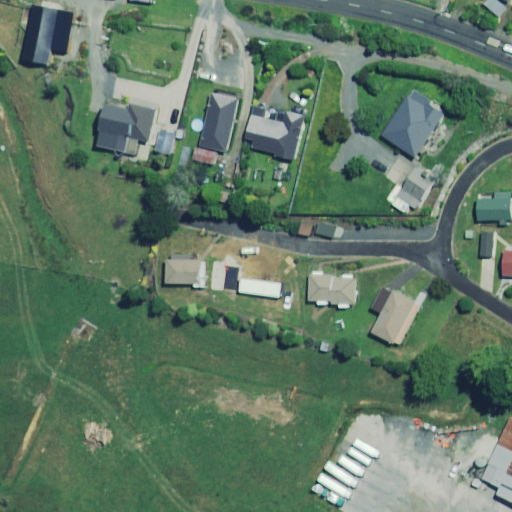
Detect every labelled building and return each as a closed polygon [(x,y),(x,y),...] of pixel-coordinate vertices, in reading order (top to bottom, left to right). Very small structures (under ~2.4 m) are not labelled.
[(59,3),(43,0),(35,0),(26,54),(49,58),(59,3)] [(511,0),(489,0),(486,5),(500,16),(511,2),(511,0)] [(216,93),(202,148),(220,153),(229,155),(243,100),(216,93)] [(447,111),(431,101),(427,107),(412,97),(385,136),(419,159),(431,142),(428,139),(447,111)] [(160,111),(135,105),(133,110),(111,105),(101,147),(130,154),(134,138),(152,143),(160,111)] [(308,116),(290,112),(287,125),(254,117),(248,139),(257,141),(256,148),(278,154),(277,156),(297,161),(308,116)] [(173,156),(177,137),(178,134),(163,131),(158,152),(173,156)] [(220,153),(202,148),(198,147),(195,160),(217,165),(220,153)] [(291,166),(280,163),(275,179),(282,181),(284,173),(289,174),(291,166)] [(436,187),(417,173),(400,197),(419,211),(436,187)] [(511,200),(481,200),(480,222),(511,222),(511,200)] [(314,223),(301,223),(300,236),(314,236),(314,223)] [(341,228),(320,224),(318,235),(339,239),(341,228)] [(421,230),(402,229),(401,242),(421,243),(421,230)] [(496,258),(497,235),(484,234),(482,257),(496,258)] [(205,285),(206,261),(171,261),(171,285),(205,285)] [(331,306),(333,306),(340,306),(340,308),(351,309),(351,305),(358,306),(360,279),(357,279),(357,276),(344,275),(343,278),(337,277),(337,276),(326,275),(326,272),(315,271),(314,276),(312,276),(310,303),(320,304),(320,307),(330,308),(331,306)] [(423,305),(385,287),(374,309),(384,314),(375,333),(402,347),(414,322),(423,305)] [(498,492),(511,496),(511,409),(488,471),(504,477),(498,492)]
